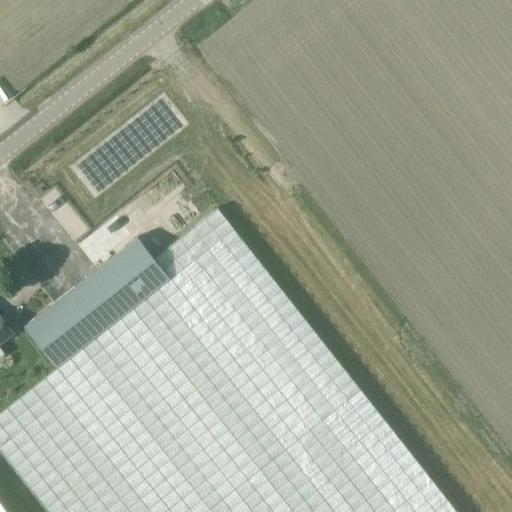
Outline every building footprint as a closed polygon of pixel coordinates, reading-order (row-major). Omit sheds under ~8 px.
[(99,142),(72,167),(97,194),(124,169),(99,142)] [(57,367),(0,411),(0,450),(49,511),(458,511),(233,228),(217,207),(154,257),(171,280),(57,367)] [(137,237),(24,326),(57,367),(171,280),(154,257),(137,237)] [(0,341),(12,332),(0,317),(0,341)] [(0,511),(10,511),(0,499),(0,511)]
